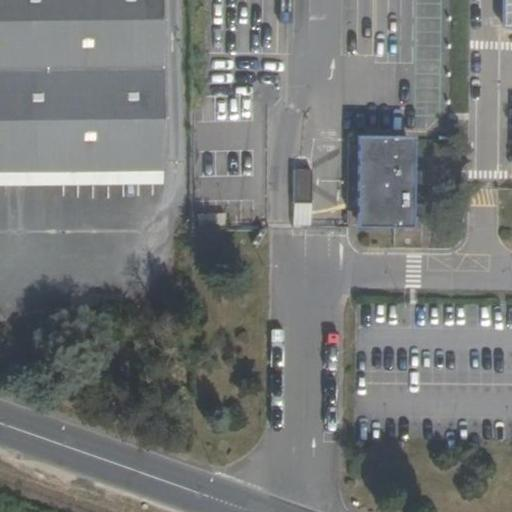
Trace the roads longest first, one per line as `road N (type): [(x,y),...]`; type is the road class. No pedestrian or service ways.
road 1 (unknown): [(187,0),(183,182),(167,229),(89,261),(0,264)]
road 2 (unclassified): [(0,424),(253,511)]
